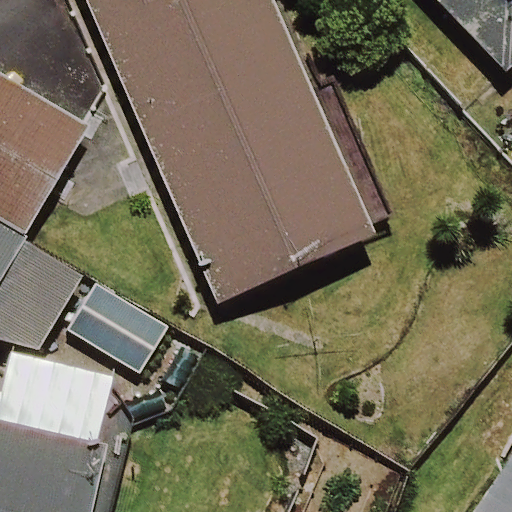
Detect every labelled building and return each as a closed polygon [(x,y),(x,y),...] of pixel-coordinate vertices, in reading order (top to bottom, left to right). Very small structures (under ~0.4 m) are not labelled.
[(249,0),(77,0),(213,309),(357,247),(249,0)] [(511,68),(511,0),(413,0),(490,88),(511,68)] [(88,144),(0,93),(0,230),(29,247),(88,144)] [(0,263),(10,245),(0,240),(0,263)] [(116,511),(133,438),(98,431),(105,398),(0,374),(0,511),(116,511)] [(511,511),(511,468),(494,457),(459,511),(511,511)]
